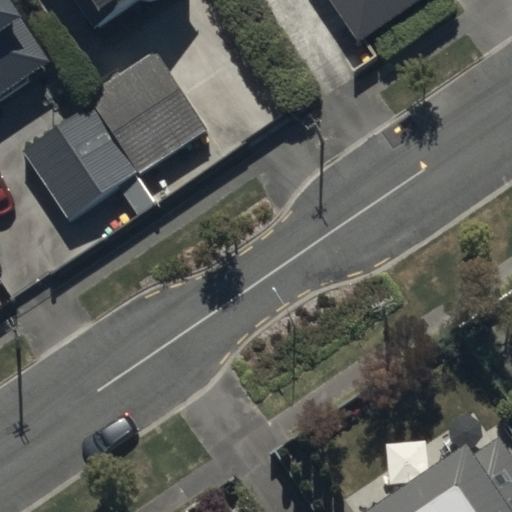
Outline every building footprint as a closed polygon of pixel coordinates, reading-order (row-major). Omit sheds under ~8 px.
[(0,0),(0,114),(53,77),(34,50),(38,47),(4,0),(0,0)] [(181,0),(72,0),(107,51),(181,0)] [(436,2),(434,0),(323,0),(361,54),(436,2)] [(158,215),(139,186),(208,142),(157,65),(88,110),(94,119),(24,164),(69,232),(122,198),(141,227),(158,215)] [(511,511),(511,469),(499,452),(410,511),(511,511)]
